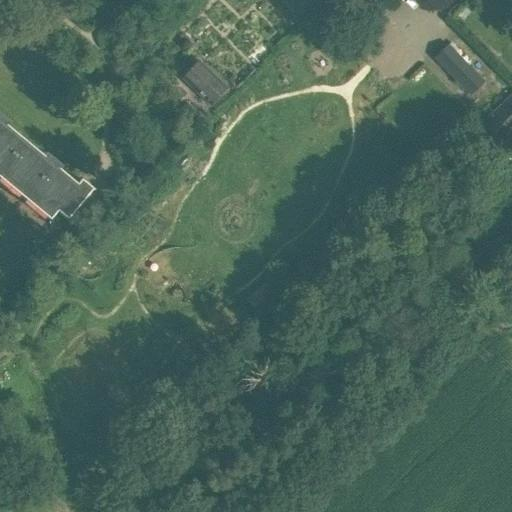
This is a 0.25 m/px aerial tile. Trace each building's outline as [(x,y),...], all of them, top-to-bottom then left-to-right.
[(0,0),(0,179),(50,221),(57,212),(67,221),(93,189),(81,180),(77,185),(0,121),(0,0)] [(470,97),(485,83),(448,45),(434,59),(470,97)] [(210,106),(227,89),(199,60),(182,77),(210,106)] [(511,94),(471,133),(492,154),(511,134),(511,94)] [(202,116),(189,103),(181,111),(195,124),(202,116)] [(286,296),(269,278),(246,299),(262,317),(286,296)]
